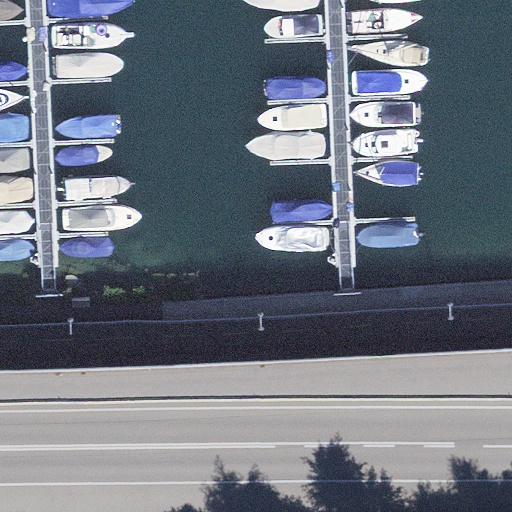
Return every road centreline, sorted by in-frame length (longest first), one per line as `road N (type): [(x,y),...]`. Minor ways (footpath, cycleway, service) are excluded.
road 1 (primary): [(0,345),(511,327)]
road 2 (motorway): [(427,421),(0,399)]
road 3 (motorway): [(427,421),(0,439)]
